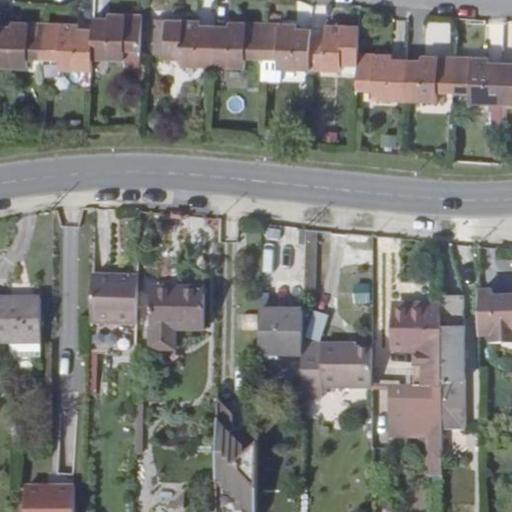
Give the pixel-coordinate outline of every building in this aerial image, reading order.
[(95,38),(94,60),(124,62),(125,52),(143,52),(144,17),(110,16),(110,27),(96,26),(95,38)] [(181,67),(215,69),(216,34),(200,34),(200,22),(168,21),(167,56),(181,57),(181,67)] [(0,67),(29,70),(29,61),(46,62),(48,25),(13,23),(12,34),(0,34),(0,67)] [(216,34),(215,69),(247,70),(247,60),(263,60),(265,24),(230,23),(230,34),(216,34)] [(265,24),(263,60),(276,61),(276,70),(311,72),(312,37),(296,36),(296,24),(265,24)] [(48,25),(46,62),(59,62),(59,71),(94,73),(94,60),(95,38),(77,37),(78,26),(48,25)] [(312,37),(311,72),(343,73),(343,64),(360,64),(361,56),(362,27),(327,27),(327,37),(312,37)] [(124,67),(142,68),(143,52),(125,52),(124,62),(124,67)] [(360,64),(359,90),(373,91),(373,101),(408,102),(409,68),(393,67),(393,56),(361,56),(360,64)] [(409,68),(408,102),(441,103),(441,93),(456,94),(457,59),(426,58),(424,68),(409,68)] [(457,59),(456,94),(470,95),(470,105),(503,106),(504,71),(489,70),(490,60),(457,59)] [(511,71),(504,71),(503,106),(511,105),(511,71)] [(136,275),(90,274),(89,322),(135,323),(136,275)] [(201,333),(202,289),(149,287),(149,346),(173,346),(174,333),(201,333)] [(489,291),(476,291),(477,334),(490,334),(511,334),(511,296),(511,297),(490,296),(489,291)] [(38,295),(5,295),(4,315),(0,315),(0,339),(36,341),(38,295)] [(462,297),(440,296),(440,309),(440,329),(442,329),(443,403),(442,402),(442,434),(463,434),(462,297)] [(440,329),(440,309),(425,310),(425,314),(391,314),(393,352),(411,352),(413,416),(432,415),(432,437),(442,437),(442,434),(441,387),(440,329)] [(258,312),(257,353),(301,355),(301,343),(302,314),(258,312)] [(135,323),(89,322),(88,346),(134,348),(135,323)] [(511,334),(490,334),(490,341),(511,342),(511,334)] [(36,356),(36,341),(7,340),(6,351),(10,355),(36,356)] [(348,344),(301,343),(301,355),(300,386),(322,387),(370,388),(370,348),(348,348),(348,344)] [(230,401),(216,386),(214,477),(250,511),(254,511),(256,430),(251,432),(229,410),(230,401)] [(322,387),(300,386),(300,397),(321,397),(322,387)] [(432,415),(413,416),(413,437),(430,437),(431,479),(443,478),(442,437),(432,437),(432,415)] [(71,511),(72,490),(24,489),(24,511),(71,511)]
